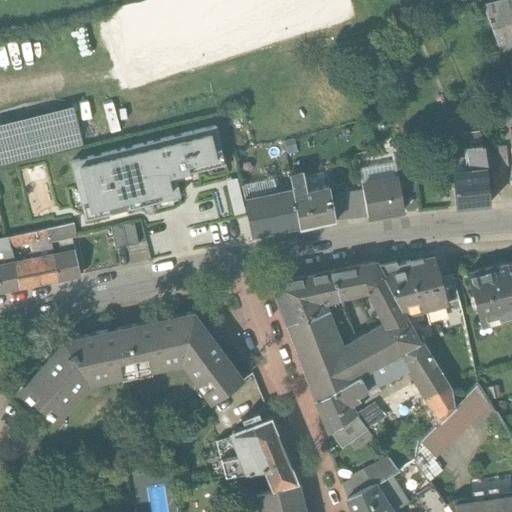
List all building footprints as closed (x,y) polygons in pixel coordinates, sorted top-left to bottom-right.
[(511,0),(498,0),(482,4),(501,53),(511,49),(511,0)] [(73,107),(0,123),(0,166),(82,146),(73,107)] [(215,126),(70,161),(85,220),(179,197),(174,176),(224,164),(215,126)] [(480,135),(465,138),(472,170),(486,168),(480,135)] [(410,154),(391,158),(395,178),(398,193),(414,190),(410,154)] [(472,170),(453,172),(456,208),(489,205),(486,168),(472,170)] [(327,187),(304,192),(300,173),(289,176),(291,190),(298,228),(334,221),(328,196),(327,187)] [(395,178),(359,185),(360,190),(365,218),(401,211),(398,193),(395,178)] [(291,190),(242,200),(249,239),(298,228),(291,190)] [(133,220),(110,227),(116,250),(139,243),(133,220)] [(63,224),(45,227),(48,238),(59,235),(59,234),(65,232),(63,224)] [(45,227),(26,232),(28,240),(36,238),(36,240),(48,238),(45,227)] [(26,232),(6,236),(9,246),(20,244),(19,242),(28,240),(26,232)] [(6,236),(0,237),(0,247),(9,246),(6,236)] [(72,244),(59,247),(60,252),(51,254),(57,280),(79,276),(72,244)] [(33,258),(32,258),(38,284),(57,280),(51,254),(50,249),(41,250),(42,256),(33,258)] [(32,252),(22,254),(23,260),(12,262),(18,288),(38,284),(32,258),(33,258),(32,252)] [(11,257),(1,259),(2,264),(0,264),(0,291),(18,288),(12,262),(11,257)] [(434,259),(418,263),(420,267),(411,270),(417,294),(420,293),(424,309),(446,304),(440,278),(434,259)] [(339,269),(327,271),(339,298),(368,291),(384,323),(387,328),(405,319),(403,315),(378,269),(374,262),(366,263),(339,269)] [(408,262),(378,269),(403,315),(424,309),(420,293),(417,294),(411,270),(408,262)] [(511,262),(495,267),(494,264),(467,272),(472,292),(468,293),(471,306),(475,305),(479,321),(487,318),(489,324),(511,318),(511,315),(511,314),(511,262)] [(323,305),(339,298),(327,271),(276,282),(271,290),(273,295),(283,320),(285,325),(326,311),(323,305)] [(452,275),(440,278),(446,304),(458,300),(452,275)] [(405,319),(387,328),(384,323),(341,348),(339,343),(348,339),(351,334),(342,311),(328,316),(326,311),(285,325),(312,394),(314,401),(417,342),(405,319)] [(192,312),(62,340),(23,386),(22,385),(16,392),(22,397),(24,395),(52,418),(55,414),(58,417),(79,392),(74,388),(83,376),(97,374),(99,381),(121,376),(120,372),(133,369),(134,374),(136,373),(135,369),(148,366),(149,371),(173,366),(171,359),(182,357),(196,375),(191,379),(197,387),(201,383),(206,390),(202,393),(210,405),(242,381),(192,312)] [(417,342),(314,401),(322,420),(327,432),(327,431),(328,432),(330,431),(354,416),(348,404),(352,397),(386,378),(387,380),(407,369),(431,356),(421,340),(417,342)] [(431,356),(407,369),(439,422),(453,407),(450,389),(431,356)] [(297,484),(270,417),(261,421),(257,414),(241,420),(243,427),(232,431),(230,437),(233,454),(219,458),(221,467),(223,476),(263,471),(272,490),(297,484)] [(375,441),(355,415),(354,416),(330,431),(340,446),(349,441),(357,452),(375,441)] [(230,437),(216,440),(219,458),(233,454),(230,437)] [(388,458),(363,471),(372,486),(374,484),(376,486),(391,477),(398,472),(397,471),(397,470),(388,458)] [(397,470),(397,471),(398,472),(403,480),(415,472),(409,462),(397,470)] [(374,484),(372,486),(363,471),(353,476),(361,491),(346,499),(351,511),(392,511),(407,503),(391,477),(376,486),(374,484)] [(272,490),(255,495),(259,511),(304,511),(297,484),(272,490)] [(511,511),(511,492),(453,501),(447,506),(451,511),(511,511)] [(234,508),(231,511),(259,511),(255,495),(247,498),(242,501),(238,504),(234,508)] [(451,511),(447,506),(442,501),(429,510),(429,511),(451,511)]
